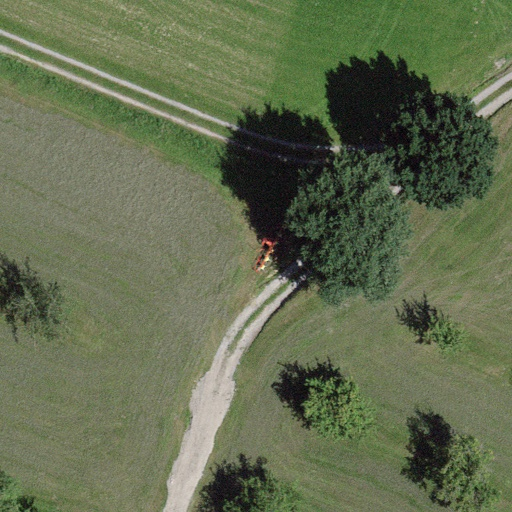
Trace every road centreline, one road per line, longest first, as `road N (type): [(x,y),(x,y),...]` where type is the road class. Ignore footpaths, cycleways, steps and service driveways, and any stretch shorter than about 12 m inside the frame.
road 1 (track): [(0,42),(236,138),(318,156),(421,142),(511,84)]
road 2 (track): [(454,126),(237,337),(180,511)]
